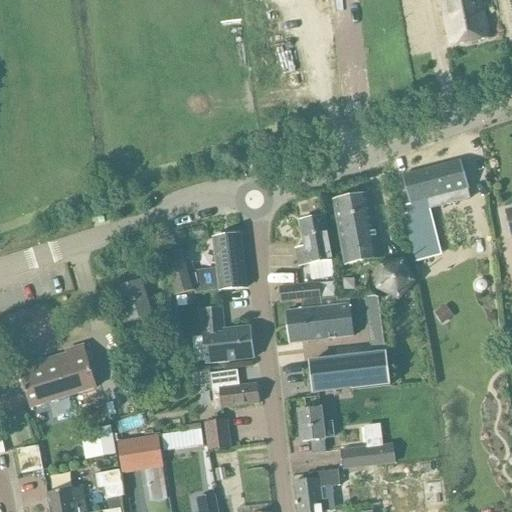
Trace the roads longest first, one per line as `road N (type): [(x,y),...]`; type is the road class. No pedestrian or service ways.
road 1 (unclassified): [(285,511),(252,199)]
road 2 (tertiary): [(252,199),(511,107)]
road 3 (tertiary): [(0,269),(210,200),(252,199)]
